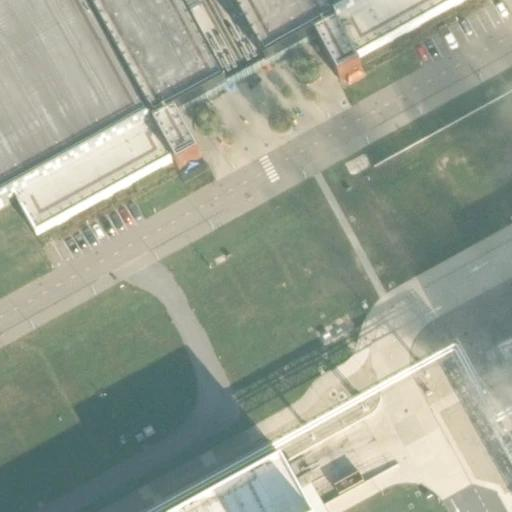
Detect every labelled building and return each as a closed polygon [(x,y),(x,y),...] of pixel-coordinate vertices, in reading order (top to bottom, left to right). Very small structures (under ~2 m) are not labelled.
[(0,0),(0,209),(16,200),(37,237),(174,162),(179,171),(201,159),(178,117),(226,90),(235,86),(248,78),(204,0),(0,0)] [(204,0),(248,78),(260,71),(269,67),(317,40),(340,83),(362,70),(357,61),(468,0),(204,0)] [(365,143),(342,155),(354,178),(377,165),(365,143)] [(352,194),(327,203),(338,232),(331,235),(326,221),(315,224),(320,236),(307,241),(318,273),(358,258),(352,242),(368,237),(352,194)] [(283,224),(254,238),(258,247),(217,268),(228,291),(271,269),(275,276),(302,263),(283,224)] [(165,306),(175,328),(198,317),(188,295),(165,306)] [(511,345),(495,355),(511,384),(511,345)] [(0,386),(0,411),(38,396),(29,375),(0,386)] [(310,511),(300,493),(283,462),(192,511),(310,511)]
